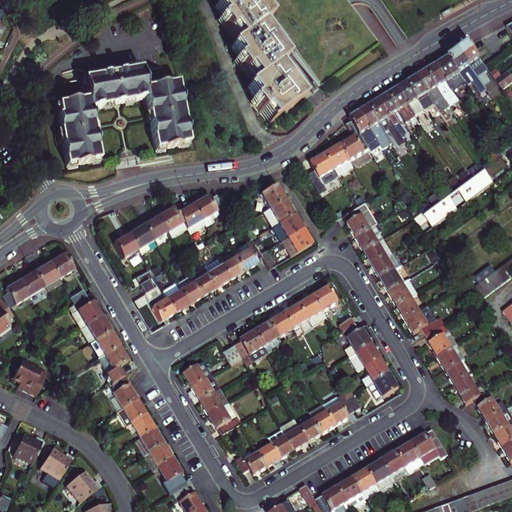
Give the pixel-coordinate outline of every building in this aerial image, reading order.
[(272,121),(304,97),(279,65),(288,58),(262,23),(271,17),(322,84),(323,83),(374,43),(342,0),(222,0),(215,6),(223,17),(219,19),(228,31),(232,29),(240,40),(232,46),(240,57),(237,60),(245,71),(248,69),(256,79),(246,86),(255,98),(251,100),(261,113),(264,111),(272,121)] [(467,44),(458,52),(476,82),(482,91),(488,87),(482,77),(474,65),(480,61),(469,46),(467,44)] [(458,52),(447,60),(450,65),(457,76),(461,73),(470,86),(476,82),(458,52)] [(447,60),(436,66),(452,91),(456,89),(450,80),(457,76),(450,65),(447,60)] [(480,61),(474,65),(482,77),(489,73),(488,72),(480,61)] [(437,89),(441,86),(447,94),(452,91),(436,66),(426,73),(437,89)] [(97,162),(98,162),(154,152),(162,151),(179,148),(186,146),(187,146),(176,85),(175,78),(162,81),(149,83),(147,71),(140,72),(140,70),(136,71),(130,72),(117,74),(116,71),(104,73),(104,77),(82,80),(84,89),(80,90),(81,93),(65,96),(52,98),(54,107),(56,107),(58,117),(56,117),(59,133),(61,145),(65,168),(66,168),(73,166),(90,163),(97,162)] [(426,73),(417,79),(432,104),(440,116),(446,126),(451,123),(443,111),(448,108),(442,98),(437,89),(426,73)] [(461,73),(457,76),(465,89),(470,86),(461,73)] [(511,79),(507,73),(495,82),(502,91),(511,84),(511,79)] [(417,79),(407,84),(418,101),(421,99),(427,107),(432,104),(417,79)] [(407,84),(398,90),(417,121),(422,118),(418,113),(423,109),(418,101),(407,84)] [(441,86),(437,89),(442,98),(447,94),(441,86)] [(398,90),(388,96),(399,113),(410,132),(420,126),(417,121),(398,90)] [(388,96),(378,102),(394,128),(398,125),(396,122),(398,121),(394,116),(399,113),(388,96)] [(421,99),(418,101),(423,109),(427,107),(421,99)] [(378,102),(369,108),(383,132),(385,134),(388,132),(399,148),(405,144),(394,128),(378,102)] [(440,116),(432,104),(427,107),(435,120),(440,116)] [(369,108),(359,113),(374,137),(383,132),(369,108)] [(349,120),(351,124),(359,137),(370,154),(381,148),(374,137),(359,113),(349,120)] [(353,140),(340,148),(349,163),(363,154),(354,140),(359,137),(351,124),(345,127),(353,140)] [(511,147),(500,155),(510,170),(511,169),(511,147)] [(340,148),(325,157),(338,178),(352,169),(349,163),(340,148)] [(308,178),(320,198),(327,194),(323,186),(338,178),(325,157),(311,166),(315,174),(308,178)] [(414,224),(423,237),(492,186),(482,172),(477,176),(468,182),(459,189),(450,196),(441,202),(432,209),(423,216),(413,223),(414,224)] [(444,172),(438,176),(440,181),(447,177),(444,172)] [(269,211),(284,202),(275,187),(260,196),(269,211)] [(223,209),(215,195),(209,198),(208,197),(192,206),(201,221),(216,212),(223,209)] [(293,216),(284,202),(269,211),(263,214),(272,228),(293,216)] [(201,221),(192,206),(177,215),(182,225),(189,236),(204,226),(201,221)] [(375,228),(363,208),(358,211),(343,220),(356,240),(370,232),(375,228)] [(173,210),(157,219),(166,234),(182,225),(177,215),(173,210)] [(201,221),(204,226),(214,221),(213,218),(218,215),(216,212),(201,221)] [(272,228),(270,230),(275,238),(277,237),(281,243),(302,231),(293,216),(272,228)] [(157,219),(143,228),(152,243),(166,234),(157,219)] [(138,251),(152,243),(143,228),(128,236),(138,251)] [(311,246),(302,231),(281,243),(280,244),(289,259),(311,246)] [(364,254),(378,246),(370,232),(356,240),(364,254)] [(122,261),(138,251),(128,236),(113,246),(122,261)] [(155,248),(152,243),(138,251),(141,256),(155,248)] [(372,268),(386,259),(378,246),(364,254),(372,268)] [(230,255),(242,274),(255,266),(254,263),(261,259),(259,256),(254,248),(247,252),(244,247),(230,255)] [(274,268),(265,253),(259,256),(261,259),(268,272),(274,268)] [(220,269),(228,282),(242,274),(230,255),(216,263),(220,269)] [(63,257),(49,265),(59,281),(72,273),(63,257)] [(380,281),(394,273),(386,259),(372,268),(380,281)] [(485,299),(511,279),(511,277),(509,273),(511,270),(511,261),(507,265),(501,270),(495,274),(489,279),(483,283),(477,288),(485,299)] [(44,290),(59,281),(49,265),(34,274),(44,290)] [(206,277),(214,291),(228,282),(220,269),(206,277)] [(201,299),(214,291),(206,277),(202,271),(189,279),(201,299)] [(134,281),(138,287),(147,282),(152,279),(153,278),(150,272),(134,281)] [(388,295),(402,287),(394,273),(380,281),(388,295)] [(28,298),(44,290),(34,274),(19,283),(28,298)] [(175,288),(187,307),(201,299),(189,279),(175,288)] [(47,295),(62,286),(59,281),(44,290),(47,295)] [(138,287),(143,295),(152,290),(147,282),(138,287)] [(397,309),(411,300),(418,295),(410,282),(402,287),(388,295),(397,309)] [(7,296),(0,300),(1,302),(7,311),(28,298),(19,283),(4,292),(7,296)] [(173,315),(187,307),(175,288),(174,287),(161,295),(165,301),(173,315)] [(154,289),(152,290),(143,295),(146,301),(158,295),(154,289)] [(329,289),(314,298),(323,314),(338,305),(329,289)] [(81,293),(70,300),(73,305),(85,299),(81,293)] [(299,307),(308,322),(312,329),(327,320),(323,314),(314,298),(299,307)] [(88,304),(85,299),(73,305),(77,311),(76,311),(85,327),(101,318),(91,302),(88,304)] [(411,300),(397,309),(405,322),(419,314),(411,300)] [(173,315),(165,301),(151,310),(160,323),(173,315)] [(0,335),(10,328),(7,323),(13,319),(7,311),(1,302),(0,303),(0,335)] [(511,306),(503,313),(511,323),(511,306)] [(284,316),(293,331),(308,322),(299,307),(284,316)] [(85,327),(76,311),(70,315),(80,331),(85,327)] [(427,327),(419,314),(405,322),(413,336),(420,331),(425,339),(439,330),(435,323),(427,327)] [(269,325),(279,340),(293,331),(284,316),(269,325)] [(110,333),(101,318),(85,327),(94,342),(110,333)] [(353,320),(340,327),(344,333),(356,326),(353,320)] [(254,334),(264,349),(279,340),(269,325),(254,334)] [(344,333),(357,355),(372,346),(362,330),(360,332),(356,326),(344,333)] [(437,359),(458,347),(446,326),(439,330),(425,339),(437,359)] [(85,327),(80,331),(89,346),(94,342),(85,327)] [(118,348),(110,333),(94,342),(89,346),(97,360),(118,348)] [(235,348),(242,360),(247,369),(268,356),(264,349),(254,334),(240,343),(241,344),(235,348)] [(264,349),(268,356),(283,347),(279,340),(264,349)] [(372,346),(357,355),(351,359),(360,374),(366,370),(381,361),(372,346)] [(445,373),(460,365),(466,361),(458,347),(437,359),(445,373)] [(128,363),(118,348),(97,360),(107,376),(102,378),(108,388),(124,379),(118,369),(128,363)] [(230,367),(242,360),(235,348),(222,355),(230,367)] [(381,361),(366,370),(370,377),(364,380),(369,388),(371,387),(390,375),(381,361)] [(22,390),(36,397),(46,379),(39,375),(41,372),(22,363),(13,381),(20,385),(19,387),(23,389),(22,390)] [(192,390),(213,377),(205,364),(184,376),(192,390)] [(460,365),(445,373),(454,387),(468,378),(460,365)] [(399,391),(390,375),(371,387),(380,402),(399,391)] [(200,403),(221,391),(213,377),(192,390),(200,403)] [(468,378),(454,387),(466,407),(473,402),(484,396),(481,391),(477,393),(468,378)] [(124,379),(108,388),(114,397),(108,401),(117,416),(138,403),(124,379)] [(55,396),(64,391),(59,384),(51,390),(55,396)] [(208,417),(223,408),(229,404),(221,391),(200,403),(208,417)] [(486,424),(500,415),(494,404),(490,399),(487,401),(484,396),(473,402),(486,424)] [(360,410),(353,397),(347,401),(354,413),(360,410)] [(500,415),(507,411),(501,400),(494,404),(500,415)] [(347,418),(354,413),(347,401),(326,413),(335,429),(349,421),(347,418)] [(147,418),(138,403),(117,416),(126,430),(132,427),(147,418)] [(225,436),(235,429),(223,408),(208,417),(216,430),(218,429),(222,437),(225,436)] [(322,437),(335,429),(326,413),(312,422),(322,437)] [(494,437),(508,429),(500,415),(486,424),(494,437)] [(156,432),(147,418),(132,427),(141,442),(156,432)] [(295,453),(308,445),(299,430),(293,421),(280,428),(281,431),(295,453)] [(308,445),(322,437),(312,422),(299,430),(308,445)] [(502,451),(511,444),(511,426),(508,429),(494,437),(502,451)] [(235,429),(225,436),(231,446),(241,439),(235,429)] [(295,453),(281,431),(268,439),(272,446),(281,461),(295,453)] [(165,447),(156,432),(141,442),(149,456),(165,447)] [(432,432),(411,445),(424,466),(438,457),(441,462),(448,458),(432,432)] [(31,462),(43,438),(35,435),(34,438),(22,433),(13,453),(27,460),(31,462)] [(149,456),(141,442),(135,445),(144,460),(149,456)] [(54,485),(73,455),(66,451),(64,454),(48,444),(45,449),(49,451),(40,465),(48,470),(43,477),(54,485)] [(511,464),(511,463),(511,444),(502,451),(511,464)] [(424,466),(411,445),(396,453),(409,475),(424,466)] [(258,454),(267,470),(281,461),(272,446),(258,454)] [(158,471),(174,462),(165,447),(149,456),(144,460),(153,474),(158,471)] [(381,462),(394,484),(409,475),(396,453),(381,462)] [(252,478),(267,470),(258,454),(243,463),(241,459),(235,463),(242,476),(249,472),(252,478)] [(180,478),(182,476),(174,462),(158,471),(173,496),(186,488),(180,478)] [(381,462),(366,471),(379,493),(394,484),(381,462)] [(79,501),(100,484),(95,478),(92,481),(83,470),(66,484),(79,501)] [(366,471),(351,481),(364,502),(379,493),(366,471)] [(436,487),(429,475),(422,480),(429,491),(436,487)] [(351,481),(337,489),(349,511),(364,502),(351,481)] [(506,499),(511,496),(507,484),(501,486),(506,499)] [(499,501),(506,499),(501,486),(494,489),(499,501)] [(306,502),(313,498),(306,487),(300,490),(306,502)] [(186,488),(173,496),(182,511),(203,511),(204,511),(195,496),(192,498),(186,488)] [(315,502),(317,506),(321,511),(347,511),(349,511),(337,489),(315,502)] [(492,504),(499,501),(494,489),(487,491),(492,504)] [(485,507),(492,504),(487,491),(481,494),(485,507)] [(479,509),(485,507),(481,494),(474,496),(479,509)] [(468,498),(472,511),(479,509),(474,496),(468,498)] [(465,511),(470,511),(472,511),(468,498),(461,501),(465,511)] [(454,503),(457,511),(465,511),(461,501),(454,503)] [(108,511),(104,502),(84,509),(84,511),(108,511)] [(511,511),(511,502),(495,510),(496,511),(511,511)] [(450,511),(457,511),(454,503),(448,506),(450,511)]
